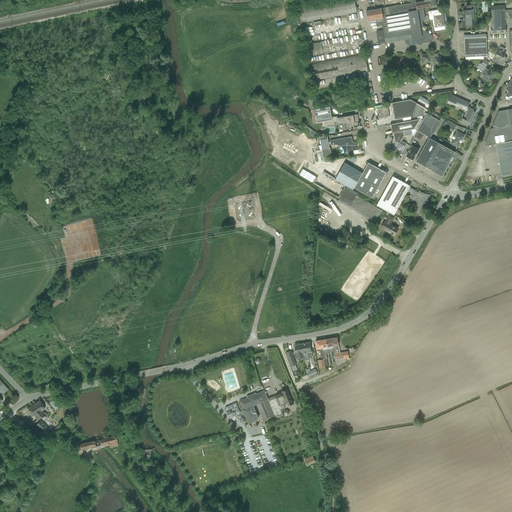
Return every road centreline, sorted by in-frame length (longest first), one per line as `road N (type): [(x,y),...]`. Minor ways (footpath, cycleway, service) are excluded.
road 1 (tertiary): [(27,398),(351,324),(383,296),(448,192)]
road 2 (track): [(279,340),(320,443),(331,511)]
road 3 (unclassified): [(491,103),(461,88),(454,72),(451,0)]
